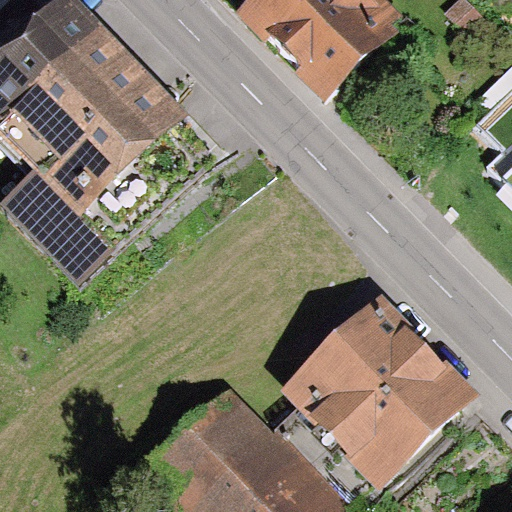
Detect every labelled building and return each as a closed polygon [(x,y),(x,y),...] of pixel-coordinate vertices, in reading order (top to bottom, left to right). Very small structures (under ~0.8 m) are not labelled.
[(207,167),(171,129),(189,112),(81,0),(50,0),(0,48),(0,135),(35,171),(1,204),(81,288),(207,167)] [(385,0),(224,0),(322,101),(406,21),(385,0)] [(511,96),(481,128),(506,153),(491,168),(511,188),(511,96)] [(280,389),(379,490),(477,394),(378,293),(280,389)] [(362,511),(280,427),(274,433),(229,385),(115,494),(132,511),(362,511)]
